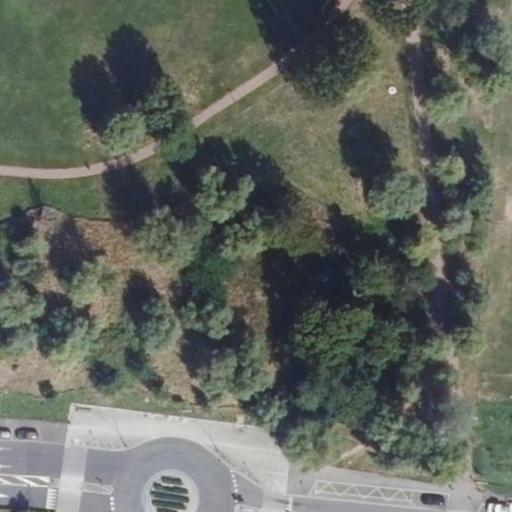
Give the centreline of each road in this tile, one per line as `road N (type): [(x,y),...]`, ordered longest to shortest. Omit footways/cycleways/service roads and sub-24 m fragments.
road 1 (tertiary): [(135,473),(0,467)]
road 2 (tertiary): [(345,511),(214,491)]
road 3 (tertiary): [(0,499),(129,510)]
